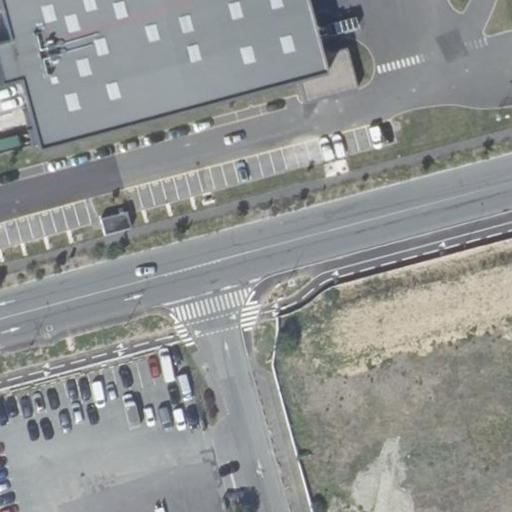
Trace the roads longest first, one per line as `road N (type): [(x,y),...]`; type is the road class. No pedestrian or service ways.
road 1 (unclassified): [(204,265),(511,184)]
road 2 (unclassified): [(204,265),(271,511)]
road 3 (unclassified): [(0,320),(204,265)]
road 4 (unknown): [(245,418),(55,477)]
